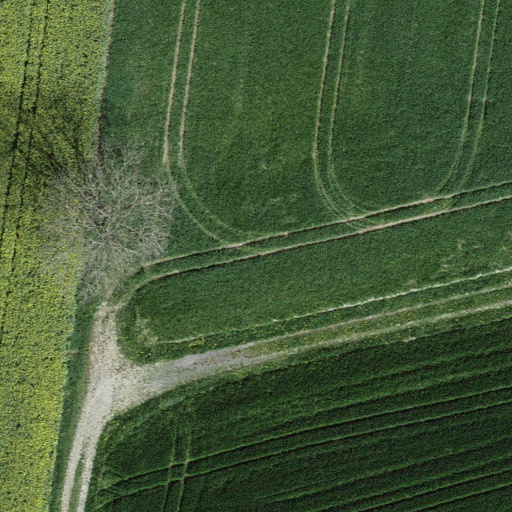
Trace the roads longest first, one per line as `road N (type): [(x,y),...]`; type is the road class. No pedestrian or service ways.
road 1 (track): [(98,393),(511,294)]
road 2 (track): [(112,292),(73,511)]
